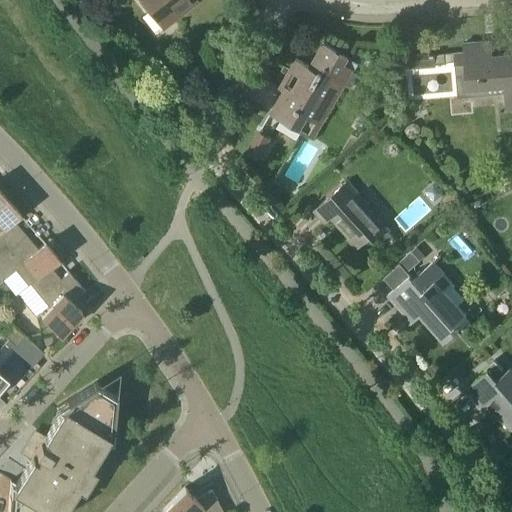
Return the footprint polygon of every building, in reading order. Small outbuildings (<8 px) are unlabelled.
[(143,0),(164,27),(187,9),(187,10),(198,2),(196,0),(143,0)] [(456,76),(467,75),(468,89),(510,85),(511,104),(511,53),(500,54),(499,46),(487,47),(486,41),(464,43),(465,55),(455,56),(456,76)] [(296,59),(290,70),(300,76),(293,89),(286,85),(270,113),(309,135),(340,82),(350,88),(359,72),(345,64),(349,57),(324,43),(310,66),(296,59)] [(431,67),(430,54),(419,55),(420,68),(431,67)] [(371,206),(348,180),(314,210),(325,222),(332,216),(350,236),(348,237),(349,238),(354,234),(362,244),(371,236),(374,239),(376,237),(386,228),(368,208),(371,206)] [(0,256),(26,234),(14,220),(21,214),(7,199),(0,204),(0,256)] [(396,240),(386,228),(376,237),(386,248),(396,240)] [(28,285),(30,283),(51,266),(59,259),(45,242),(38,248),(26,234),(0,256),(0,281),(0,282),(16,269),(28,285)] [(407,272),(420,261),(412,251),(399,262),(401,265),(407,272)] [(394,289),(388,294),(406,314),(413,308),(419,315),(420,316),(444,343),(461,328),(457,324),(467,316),(444,289),(452,282),(445,273),(434,260),(414,278),(411,274),(410,275),(394,289)] [(51,266),(30,283),(50,307),(41,316),(60,334),(82,310),(73,302),(85,291),(69,271),(61,278),(51,266)] [(11,322),(2,331),(10,338),(18,329),(11,322)] [(10,338),(5,343),(31,367),(36,362),(44,352),(18,329),(10,338)] [(511,428),(511,369),(510,368),(506,371),(496,359),(486,368),(488,370),(469,386),(487,406),(491,402),(497,408),(495,409),(511,428)] [(0,369),(0,387),(9,377),(0,369)] [(11,480),(7,511),(62,511),(79,486),(89,492),(102,471),(92,465),(108,439),(113,442),(117,394),(116,394),(98,383),(97,381),(56,407),(61,410),(45,436),(35,431),(23,451),(32,457),(16,483),(11,480)] [(223,511),(212,490),(196,498),(185,487),(163,510),(164,511),(223,511)]
